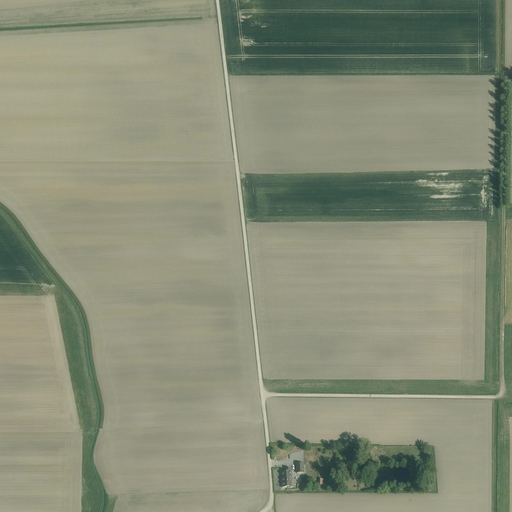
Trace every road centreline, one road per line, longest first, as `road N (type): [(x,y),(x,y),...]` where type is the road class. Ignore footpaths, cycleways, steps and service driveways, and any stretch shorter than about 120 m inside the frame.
road 1 (unclassified): [(262,395),(217,0)]
road 2 (track): [(495,397),(502,391),(505,86),(511,79)]
road 3 (unclassified): [(262,395),(495,397)]
road 4 (track): [(492,219),(490,377),(501,393)]
road 5 (unclassified): [(263,511),(272,490),(262,395)]
